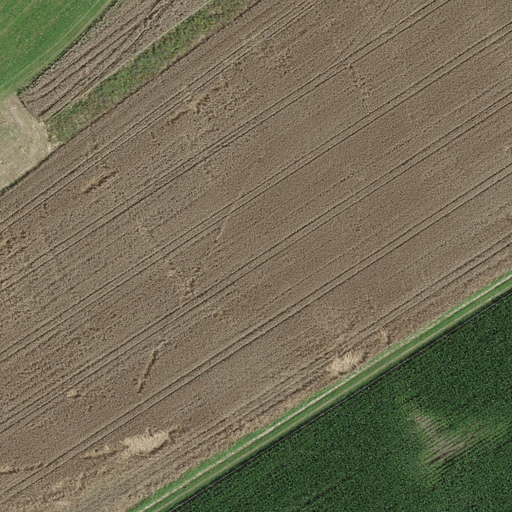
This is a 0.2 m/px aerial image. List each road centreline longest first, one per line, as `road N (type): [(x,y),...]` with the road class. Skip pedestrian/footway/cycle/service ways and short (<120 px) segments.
road 1 (track): [(511,278),(145,511)]
road 2 (track): [(103,0),(0,99)]
